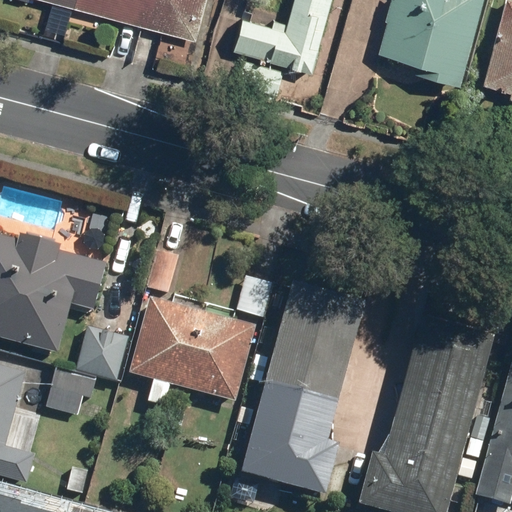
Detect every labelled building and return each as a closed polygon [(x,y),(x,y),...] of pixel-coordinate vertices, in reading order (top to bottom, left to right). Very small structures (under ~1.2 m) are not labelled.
[(54,0),(192,41),(204,0),(54,0)] [(332,0),(272,0),(263,34),(318,50),(332,0)] [(493,0),(394,0),(382,57),(478,79),(493,0)] [(511,0),(505,0),(484,88),(511,95),(511,0)] [(16,240),(0,236),(0,339),(57,354),(70,303),(94,309),(106,264),(59,252),(61,243),(19,232),(16,240)] [(182,253),(147,247),(139,286),(174,293),(182,253)] [(275,279),(242,274),(236,310),(269,316),(275,279)] [(365,308),(286,290),(244,474),(323,491),(365,308)] [(257,323),(153,296),(134,371),(237,398),(257,323)] [(131,331),(85,322),(76,370),(121,380),(131,331)] [(447,511),(485,369),(417,351),(379,498),(432,511),(447,511)] [(511,353),(486,489),(511,495),(511,353)] [(26,372),(0,364),(0,474),(26,482),(34,453),(5,445),(26,372)] [(44,408),(79,415),(82,398),(96,400),(99,383),(50,373),(44,408)] [(88,465),(70,463),(67,492),(85,494),(88,465)] [(53,511),(0,497),(0,511),(53,511)]
